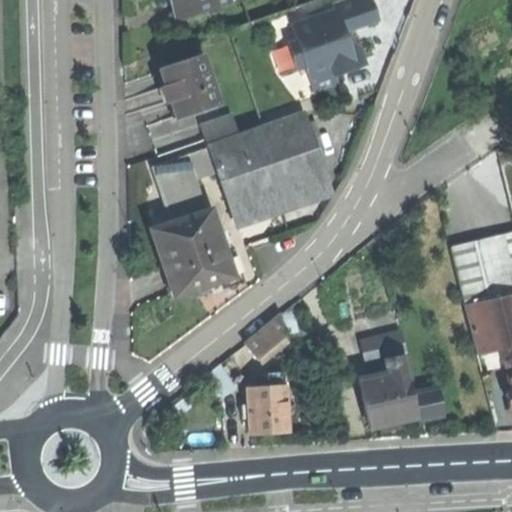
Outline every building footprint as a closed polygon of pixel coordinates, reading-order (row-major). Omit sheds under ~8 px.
[(169,0),(175,17),(228,0),(169,0)] [(306,67),(314,92),(337,85),(334,75),(365,66),(360,47),(353,44),(344,37),(342,31),(348,29),(377,21),(370,0),(337,0),(331,2),(334,11),(290,25),(295,41),(287,44),(295,70),(306,67)] [(350,36),(348,29),(342,31),(344,37),(353,44),(350,36)] [(171,100),(176,117),(218,104),(202,55),(161,69),(166,84),(159,87),(162,96),(165,103),(171,100)] [(222,169),(236,211),(329,181),(320,153),(315,137),(310,121),(307,114),(244,135),(214,145),(222,169)] [(317,119),(310,121),(315,137),(322,134),(317,119)] [(211,135),(214,145),(244,135),(241,126),(211,135)] [(161,218),(163,225),(212,209),(200,175),(222,169),(214,145),(156,163),(173,215),(161,218)] [(229,253),(214,209),(212,209),(163,225),(157,227),(178,292),(233,275),(236,274),(229,253)] [(241,250),(229,253),(236,274),(233,275),(235,282),(250,277),(241,250)] [(477,285),(481,302),(503,296),(506,296),(502,279),(477,285)] [(511,294),(506,296),(503,296),(511,331),(511,294)] [(467,305),(479,353),(511,345),(511,331),(503,296),(481,302),(467,305)] [(247,343),(260,358),(290,334),(304,332),(298,301),(247,343)] [(369,364),(386,360),(407,355),(410,354),(405,333),(364,343),(369,364)] [(386,360),(390,377),(411,372),(407,355),(386,360)] [(211,372),(227,396),(239,388),(223,364),(211,372)] [(273,433),(291,432),(288,371),(269,372),(270,387),(253,388),(254,433),(273,433)] [(362,384),(372,426),(390,422),(391,428),(399,426),(406,424),(405,420),(422,416),(411,372),(390,377),(362,384)] [(422,393),(429,418),(448,413),(441,388),(422,393)]
